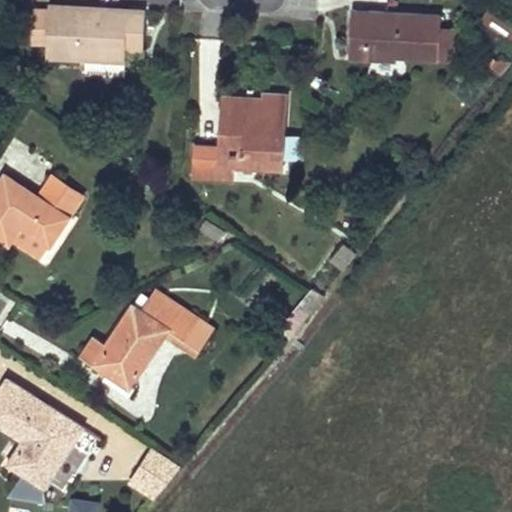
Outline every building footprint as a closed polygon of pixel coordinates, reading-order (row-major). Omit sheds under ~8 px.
[(145,10),(49,4),(48,7),(34,6),(32,39),(47,40),(45,52),(106,56),(106,57),(124,58),(125,46),(143,47),(145,10)] [(394,58),(394,53),(394,48),(406,48),(406,54),(440,56),(442,13),(351,8),(349,56),(394,58)] [(243,105),(224,104),(221,145),(197,145),(196,174),(231,177),(232,164),(281,167),(282,154),(283,131),(285,93),(262,92),(262,97),(242,96),(243,105)] [(225,94),(224,104),(243,105),(242,96),(225,94)] [(283,131),(282,154),(302,156),(304,132),(283,131)] [(40,196),(5,174),(0,181),(0,234),(9,240),(12,235),(40,253),(48,241),(50,242),(81,195),(52,176),(40,196)] [(343,244),(330,259),(341,268),(353,253),(343,244)] [(107,371),(110,368),(130,382),(166,328),(184,339),(198,318),(156,290),(142,311),(132,305),(104,345),(93,338),(82,355),(107,371)] [(107,371),(103,376),(124,391),(130,382),(110,368),(107,371)] [(0,422),(25,439),(10,463),(44,485),(82,426),(8,379),(0,390),(0,422)] [(180,466),(155,449),(132,476),(155,495),(180,466)] [(68,511),(99,511),(100,497),(70,495),(68,511)]
